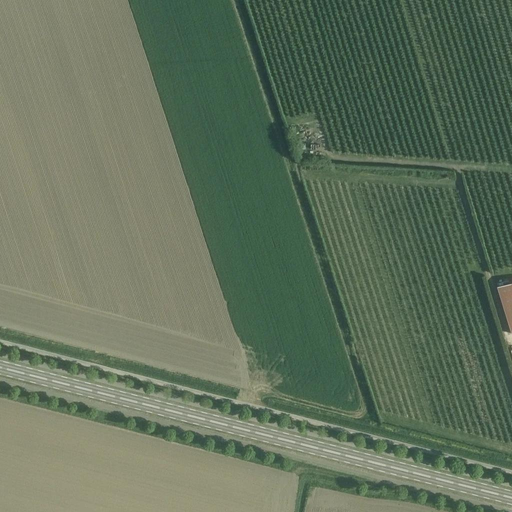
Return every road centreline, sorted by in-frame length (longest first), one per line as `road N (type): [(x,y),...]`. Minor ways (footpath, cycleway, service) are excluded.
road 1 (primary): [(511,499),(0,368)]
road 2 (unclassified): [(0,342),(511,472)]
